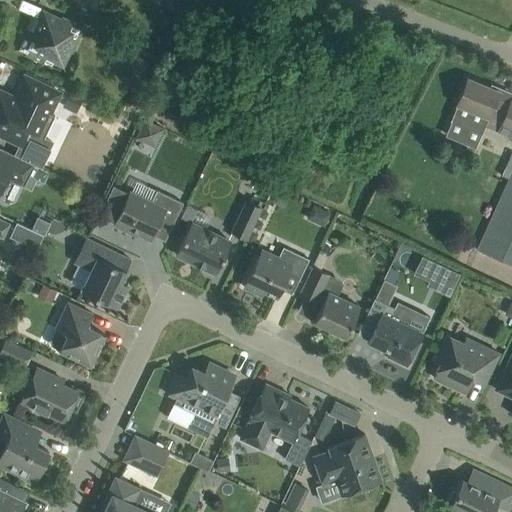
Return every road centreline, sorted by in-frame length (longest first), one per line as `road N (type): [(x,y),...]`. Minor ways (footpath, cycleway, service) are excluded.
road 1 (residential): [(440,428),(165,297),(63,511)]
road 2 (unclassified): [(511,57),(357,0)]
